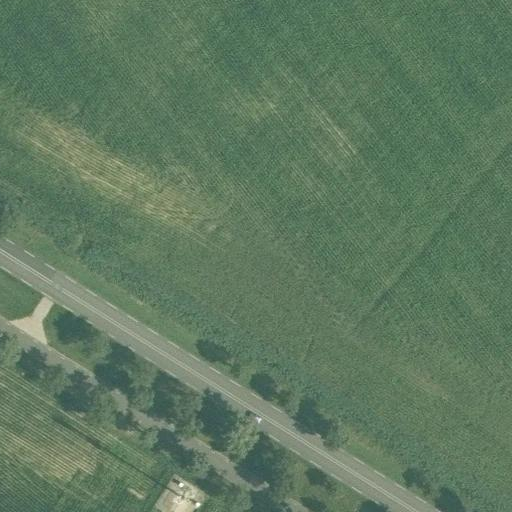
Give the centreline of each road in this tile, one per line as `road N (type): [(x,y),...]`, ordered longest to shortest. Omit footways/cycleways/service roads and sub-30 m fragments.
road 1 (primary): [(410,511),(0,254)]
road 2 (unclassified): [(277,511),(0,339)]
